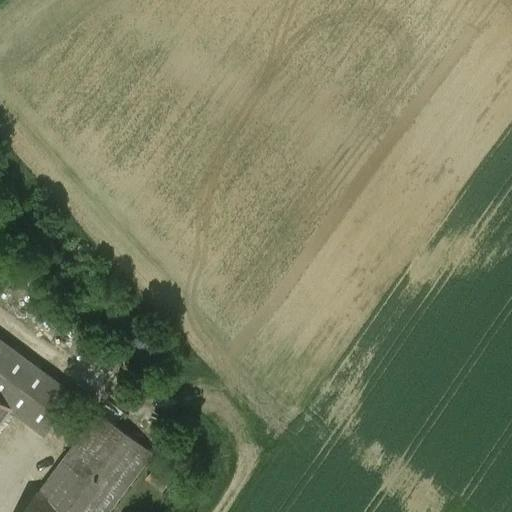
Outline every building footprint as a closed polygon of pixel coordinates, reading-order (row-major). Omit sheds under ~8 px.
[(164,361),(165,353),(164,345),(159,338),(152,334),(144,332),(135,334),(129,339),(124,346),(123,354),(125,362),(129,369),(136,374),(144,375),(153,373),(159,368),(164,361)] [(73,395),(0,340),(0,398),(11,407),(45,432),(73,395)] [(0,398),(0,421),(11,407),(0,398)] [(99,411),(39,492),(65,511),(106,511),(152,451),(99,411)] [(65,511),(39,492),(37,491),(21,511),(65,511)]
